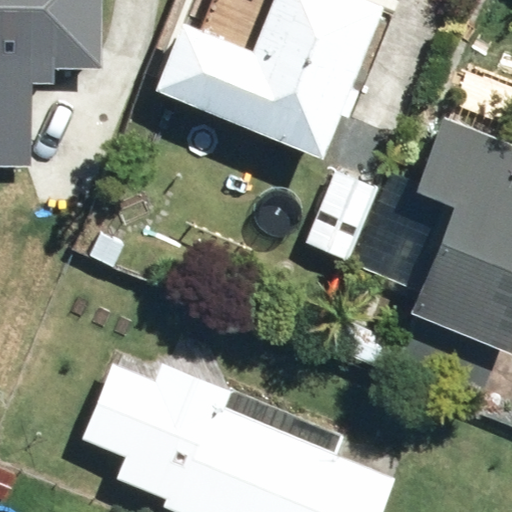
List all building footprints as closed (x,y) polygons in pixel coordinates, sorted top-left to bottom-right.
[(0,0),(0,164),(21,165),(21,69),(87,72),(89,0),(0,0)] [(358,0),(258,0),(233,56),(168,28),(140,90),(300,161),(371,5),(358,0)] [(465,134),(428,119),(398,196),(433,209),(391,306),(495,350),(511,310),(511,151),(506,149),(466,132),(465,134)] [(366,182),(323,166),(295,241),(338,257),(366,182)] [(58,214),(8,196),(0,217),(0,287),(27,298),(58,214)] [(359,511),(374,473),(215,413),(221,399),(109,351),(73,435),(116,453),(104,486),(172,511),(359,511)]
